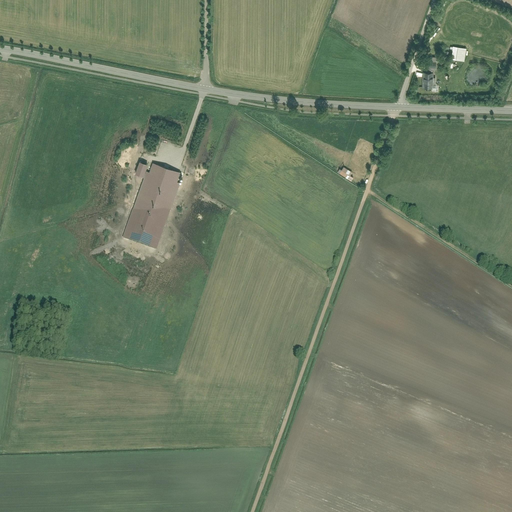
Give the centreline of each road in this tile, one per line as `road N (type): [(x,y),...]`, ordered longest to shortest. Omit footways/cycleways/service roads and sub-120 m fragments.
road 1 (track): [(252,511),(437,0)]
road 2 (tertiary): [(0,48),(204,89),(356,106)]
road 3 (track): [(511,283),(367,188)]
road 4 (tertiary): [(511,111),(356,106)]
